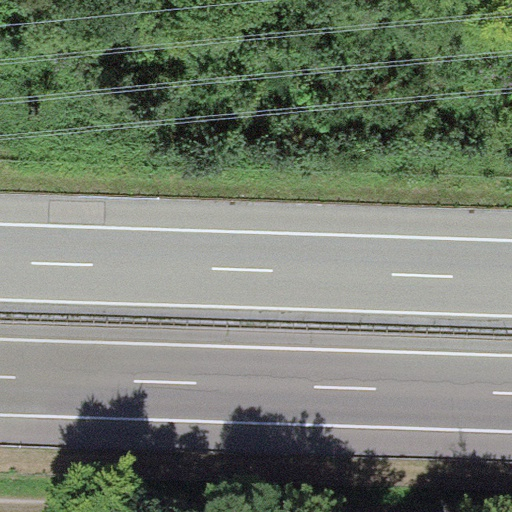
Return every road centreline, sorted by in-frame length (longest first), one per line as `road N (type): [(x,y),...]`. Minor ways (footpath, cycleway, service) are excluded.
road 1 (motorway): [(0,377),(511,393)]
road 2 (motorway): [(511,277),(0,261)]
